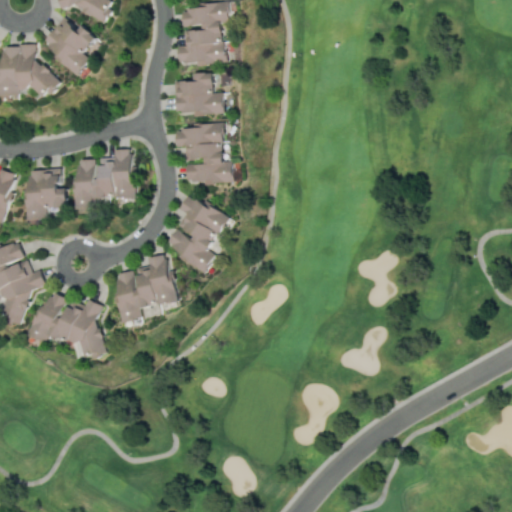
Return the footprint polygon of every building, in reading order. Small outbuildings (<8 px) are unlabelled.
[(59,0),(61,8),(81,4),(84,20),(114,14),(110,0),(59,0)] [(225,22),(234,22),(233,1),(201,3),(201,8),(183,10),(184,29),(186,46),(178,46),(179,63),(199,61),(199,65),(228,62),(225,22)] [(80,74),(93,59),(86,53),(99,37),(84,25),(80,30),(65,17),(43,43),(80,74)] [(0,65),(2,95),(24,94),(24,87),(36,87),(37,93),(55,93),(54,83),(56,83),(55,63),(37,64),(36,44),(3,46),(4,65),(0,65)] [(213,72),(193,72),(193,80),(174,80),(175,113),(193,112),(193,115),(225,114),(224,92),(214,92),(213,72)] [(237,182),(236,160),(226,161),(225,142),(224,122),(193,123),(193,128),(176,129),(176,146),(184,145),(185,159),(206,158),(206,163),(186,164),(187,180),(205,179),(205,183),(237,182)] [(78,208),(97,208),(97,197),(137,197),(137,165),(132,165),(132,148),(114,149),(114,157),(98,157),(98,159),(78,159),(78,208)] [(69,187),(62,187),(62,168),(28,169),(29,219),(50,218),(50,207),(70,207),(69,187)] [(0,217),(6,219),(18,173),(0,169),(0,217)] [(208,272),(218,253),(212,250),(231,215),(189,193),(180,209),(185,212),(168,244),(182,252),(180,257),(208,272)] [(0,296),(1,299),(0,302),(0,307),(5,320),(24,324),(32,290),(42,287),(43,279),(39,269),(31,272),(27,259),(10,266),(3,264),(23,257),(18,244),(12,242),(2,246),(0,245),(0,296)] [(179,300),(169,253),(148,257),(150,265),(116,273),(120,290),(117,291),(123,322),(145,317),(143,308),(179,300)] [(30,334),(49,342),(52,334),(60,337),(63,336),(76,341),(82,359),(92,355),(97,357),(111,352),(98,317),(103,304),(88,298),(86,305),(72,299),(67,311),(62,313),(69,298),(57,293),(49,296),(43,312),(38,314),(30,334)]
